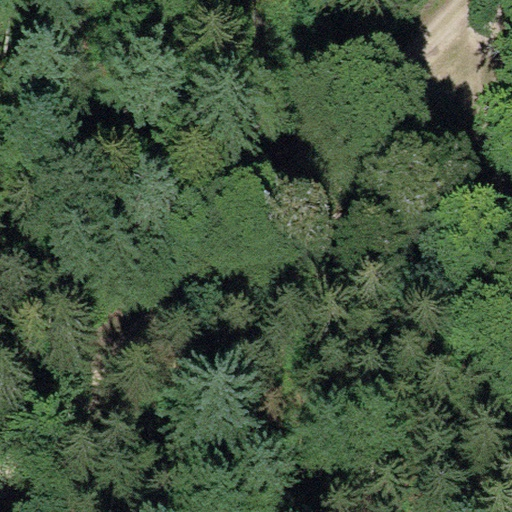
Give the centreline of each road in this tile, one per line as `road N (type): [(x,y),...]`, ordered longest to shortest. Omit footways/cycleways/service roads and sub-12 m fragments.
road 1 (track): [(442,0),(0,437)]
road 2 (track): [(511,201),(426,16)]
